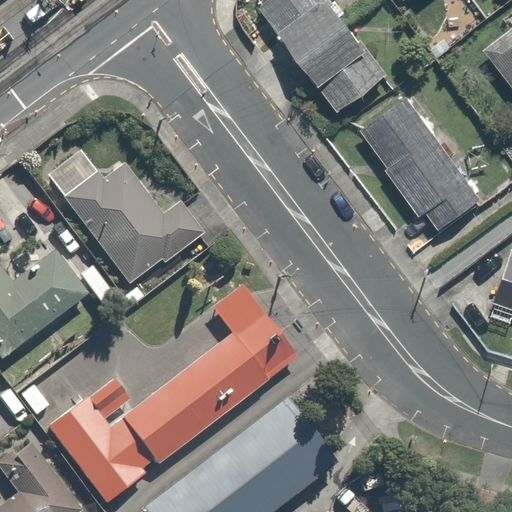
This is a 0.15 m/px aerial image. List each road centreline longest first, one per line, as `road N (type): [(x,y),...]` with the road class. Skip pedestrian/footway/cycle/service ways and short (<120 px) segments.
road 1 (residential): [(137,0),(421,377),(511,426)]
road 2 (secondary): [(126,0),(0,93)]
